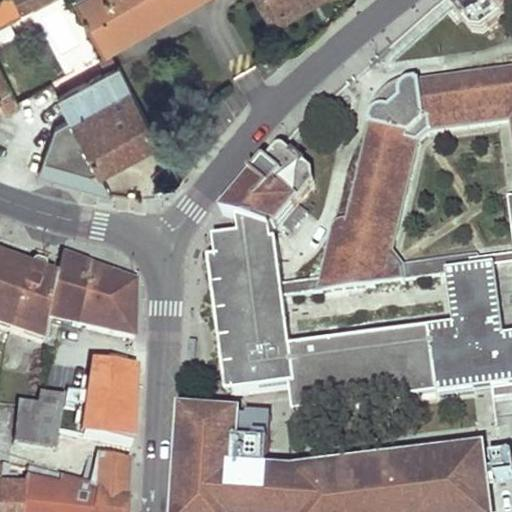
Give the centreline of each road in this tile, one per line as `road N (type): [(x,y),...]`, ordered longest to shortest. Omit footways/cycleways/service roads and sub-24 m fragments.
road 1 (residential): [(155,251),(272,115),(400,0)]
road 2 (secondary): [(152,511),(169,310),(155,251)]
road 3 (secondary): [(155,251),(136,238),(0,198)]
